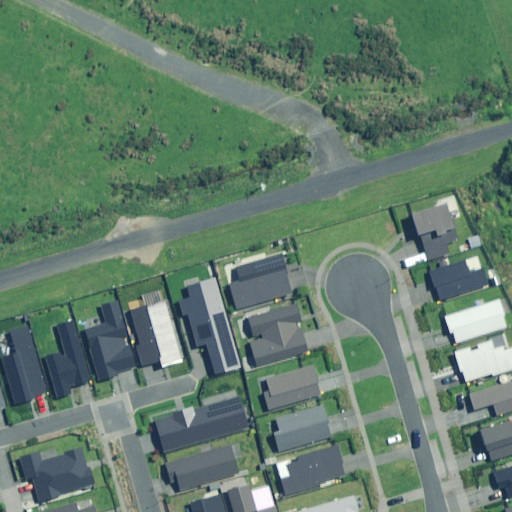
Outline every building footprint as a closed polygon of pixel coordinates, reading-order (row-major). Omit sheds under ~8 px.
[(449,228),(441,202),(405,214),(412,235),(417,234),(426,260),(447,254),(443,243),(454,239),(450,227),(449,228)] [(296,290),(284,251),(240,263),(244,278),(232,281),(239,306),(296,290)] [(463,260),(427,272),(431,286),(434,286),(438,300),(486,285),(481,268),(466,272),(463,260)] [(194,295),(182,298),(186,313),(192,311),(201,343),(207,342),(216,373),(243,365),(217,275),(191,282),(194,295)] [(150,303),(133,307),(143,343),(139,344),(145,363),(165,357),(166,363),(184,358),(164,288),(147,293),(150,303)] [(130,336),(119,298),(103,302),(108,321),(87,327),(101,378),(120,373),(119,370),(138,365),(132,343),(128,344),(126,337),(130,336)] [(299,301),(250,315),(255,333),(263,331),(265,336),(254,339),(261,363),(310,349),(304,325),(299,327),(297,321),(305,319),(299,301)] [(495,301),(443,317),(448,333),(451,332),(454,342),(504,327),(495,301)] [(92,379),(75,318),(60,322),(68,353),(63,355),(61,350),(47,354),(59,396),(73,392),(71,385),(92,379)] [(48,390),(29,324),(13,329),(19,350),(4,354),(17,402),(34,397),(33,395),(48,390)] [(467,348),(452,353),(457,371),(460,370),(464,381),(490,373),(490,375),(511,368),(511,348),(502,351),(500,347),(491,350),(488,341),(474,345),(476,349),(468,352),(467,348)] [(321,379),(316,363),(269,376),(273,388),(266,389),(271,407),(323,392),(319,380),(321,379)] [(511,380),(467,395),(472,410),(491,404),(495,415),(511,409),(511,380)] [(175,412),(158,417),(168,449),(252,424),(243,393),(196,406),(196,404),(175,410),(175,412)] [(276,432),(281,449),(335,434),(331,420),(332,420),(327,402),(279,417),(282,430),(276,432)] [(511,419),(476,431),(482,451),(485,450),(489,462),(511,454),(511,419)] [(233,442),(168,461),(173,480),(180,478),(183,488),(241,471),(233,442)] [(283,477),(288,493),(328,481),(327,478),(347,473),(344,462),(347,461),(341,442),(301,454),(302,458),(291,461),(295,474),(283,477)] [(64,492),(96,482),(91,466),(89,466),(83,445),(66,450),(67,453),(44,459),(41,450),(22,455),(28,477),(34,475),(41,499),(64,492)] [(511,465),(492,472),(497,488),(503,486),(506,498),(511,496),(511,465)] [(251,482),(230,488),(236,511),(280,511),(272,484),(253,490),(251,482)] [(228,511),(223,491),(193,500),(196,511),(228,511)] [(356,493),(291,511),(359,511),(361,510),(356,493)] [(78,500),(40,511),(39,511),(99,511),(97,503),(80,508),(78,500)]
